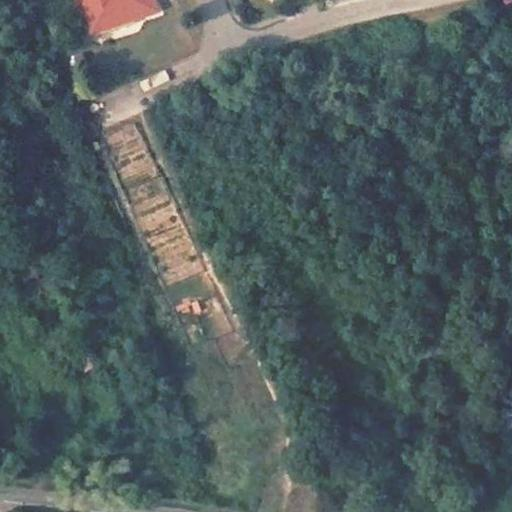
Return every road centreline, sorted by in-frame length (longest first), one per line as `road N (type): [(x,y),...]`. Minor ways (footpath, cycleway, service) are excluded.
road 1 (residential): [(231,53),(398,0)]
road 2 (residential): [(104,116),(231,53)]
